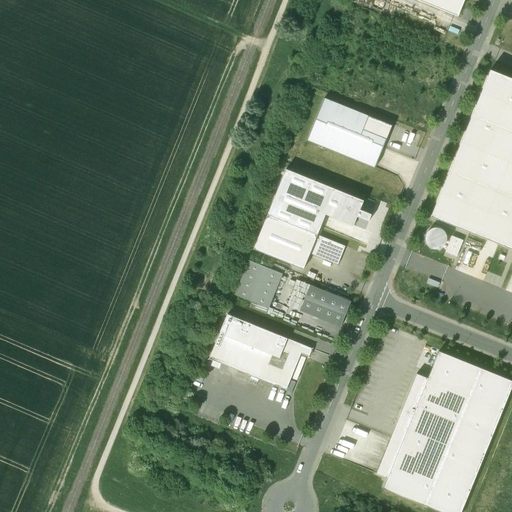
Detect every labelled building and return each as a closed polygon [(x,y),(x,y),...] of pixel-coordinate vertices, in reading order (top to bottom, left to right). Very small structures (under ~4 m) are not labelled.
[(464,0),(416,0),(458,17),(464,0)] [(511,79),(490,70),(431,216),(511,249),(511,79)] [(392,126),(324,98),(307,140),(375,167),(392,126)] [(375,228),(333,211),(327,226),(369,243),(375,228)] [(317,235),(268,215),(253,249),(303,270),(317,235)] [(429,247),(433,249),(438,249),(442,247),(445,243),(447,239),(446,234),(443,230),(439,228),(434,228),(429,230),(426,233),(425,238),(426,243),(429,247)] [(456,255),(462,239),(451,234),(445,251),(456,255)] [(345,246),(317,235),(310,254),(337,265),(345,246)] [(271,269),(249,261),(235,295),(251,302),(268,308),(282,274),(271,269)] [(284,268),(273,264),(271,269),(282,274),(284,268)] [(439,284),(429,279),(427,284),(437,288),(439,284)] [(351,302),(310,285),(300,310),(340,327),(351,302)] [(251,302),(249,307),(266,314),(268,308),(251,302)] [(312,349),(227,314),(209,359),(286,390),(301,353),(309,356),(312,349)] [(460,511),(511,386),(511,381),(438,351),(428,378),(417,374),(376,474),(387,478),(383,488),(441,511),(460,511)]
